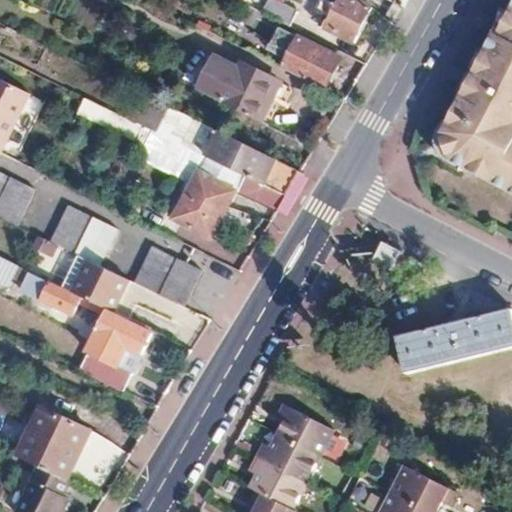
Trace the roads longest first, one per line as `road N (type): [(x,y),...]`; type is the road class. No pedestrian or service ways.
road 1 (residential): [(146,511),(340,184)]
road 2 (residential): [(340,184),(442,0)]
road 3 (residential): [(340,184),(511,274)]
